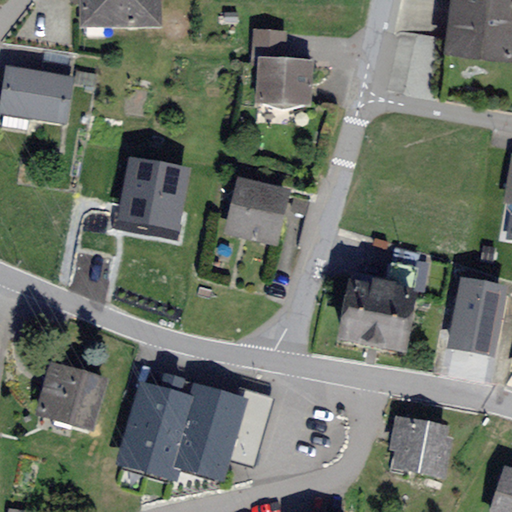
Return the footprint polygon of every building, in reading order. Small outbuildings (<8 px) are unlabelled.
[(161,0),(78,0),(78,30),(162,31),(161,0)] [(511,0),(449,0),(444,54),(511,60),(511,0)] [(238,12),(225,12),(225,25),(238,25),(238,12)] [(250,65),(257,66),(258,59),(287,60),(288,30),(252,28),(250,65)] [(287,60),(258,59),(257,66),(256,103),(308,105),(310,61),(287,60)] [(73,82),(4,71),(0,96),(0,117),(65,128),(73,82)] [(511,155),(503,209),(511,210),(511,155)] [(189,168),(133,159),(122,222),(178,231),(189,168)] [(290,189),(238,177),(225,231),(277,244),(290,189)] [(496,248),(485,245),(482,261),(493,263),(496,248)] [(495,357),(508,285),(461,276),(447,348),(495,357)] [(352,280),(339,343),(406,356),(418,293),(352,280)] [(107,381),(49,365),(34,418),(92,434),(107,381)] [(181,393),(185,381),(164,375),(160,388),(181,393)] [(181,393),(160,388),(140,381),(115,464),(178,483),(181,471),(174,469),(196,398),(181,393)] [(250,400),(237,396),(185,381),(181,393),(196,398),(174,469),(181,471),(225,484),(231,463),(250,400)] [(239,388),(237,396),(250,400),(231,463),(255,470),(276,399),(239,388)] [(451,426),(396,415),(389,450),(395,451),(391,470),(446,480),(454,438),(448,437),(451,426)] [(490,511),(511,511),(511,468),(505,466),(490,511)]
